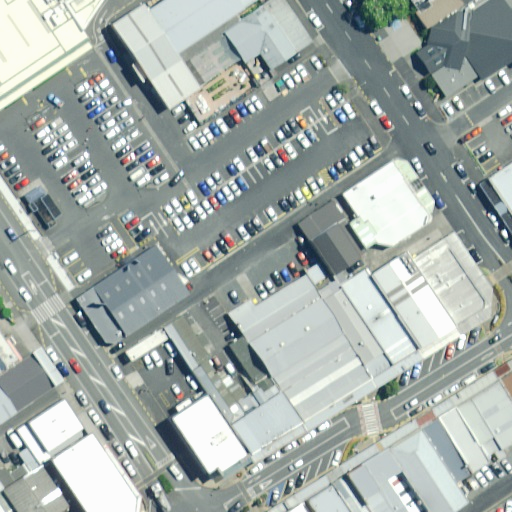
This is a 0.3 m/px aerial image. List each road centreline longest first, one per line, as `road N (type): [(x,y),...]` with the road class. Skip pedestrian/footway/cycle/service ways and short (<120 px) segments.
road 1 (secondary): [(212,511),(511,337)]
road 2 (residential): [(324,0),(511,275)]
road 3 (secondary): [(0,236),(181,504)]
